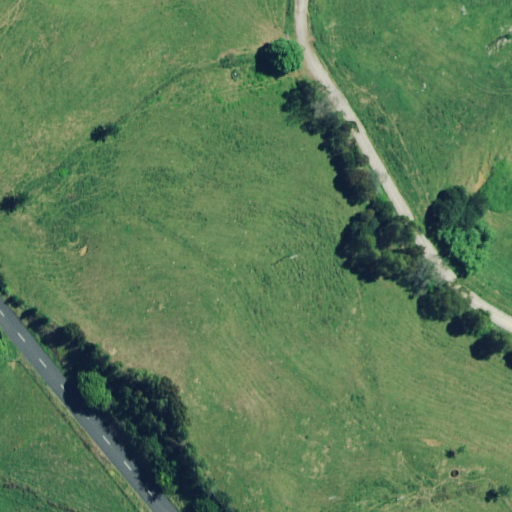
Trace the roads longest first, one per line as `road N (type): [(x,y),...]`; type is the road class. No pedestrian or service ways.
road 1 (track): [(511,324),(460,294),(396,201),(307,49),(301,0)]
road 2 (unclassified): [(165,511),(0,313)]
